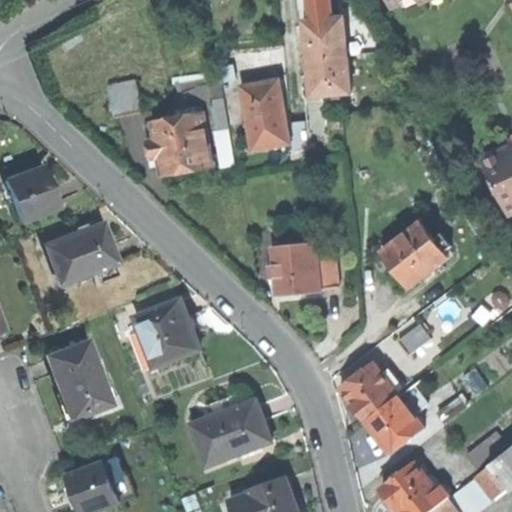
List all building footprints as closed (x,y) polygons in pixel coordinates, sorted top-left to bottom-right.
[(309,0),(312,23),(333,21),(331,0),(309,0)] [(386,0),(391,8),(408,0),(417,0),(420,4),(428,0),(386,0)] [(312,23),(305,24),(306,42),(308,61),(348,57),(345,20),(333,21),(312,23)] [(352,94),(348,57),(308,61),(310,81),(312,98),(352,94)] [(246,85),(257,148),(274,145),(293,142),(282,78),(246,85)] [(199,85),(201,99),(225,95),(223,81),(199,85)] [(120,86),(126,111),(142,107),(137,83),(120,86)] [(205,111),(155,120),(159,139),(149,140),(152,156),(161,154),(165,174),(187,170),(215,165),(205,111)] [(511,151),(484,164),(506,215),(511,212),(511,145),(510,147),(511,151)] [(7,181),(21,220),(60,206),(53,186),(46,167),(7,181)] [(381,215),(377,174),(359,176),(363,216),(381,215)] [(47,245),(62,285),(98,271),(117,264),(119,263),(113,246),(104,223),(47,245)] [(393,273),(407,291),(447,260),(442,255),(451,248),(441,236),(433,242),(419,224),(379,255),(393,273)] [(274,247),(280,293),(301,290),(327,287),(323,256),(321,241),(274,247)] [(340,254),(323,256),(327,287),(344,285),(340,254)] [(121,276),(117,264),(98,271),(103,284),(121,276)] [(139,316),(158,366),(205,348),(196,324),(187,298),(139,316)] [(397,342),(408,356),(431,339),(420,325),(397,342)] [(61,391),(72,419),(112,405),(89,340),(49,355),(61,391)] [(351,408),(362,422),(396,397),(379,374),(385,370),(381,364),(375,369),(372,365),(338,390),(351,408)] [(412,418),(396,397),(362,422),(375,439),(386,455),(420,429),(416,424),(422,420),(417,414),(412,418)] [(197,423),(212,465),(278,442),(271,421),(263,400),(197,423)] [(464,455),(479,475),(506,454),(491,435),(464,455)] [(491,501),(511,485),(511,461),(506,454),(479,475),(474,479),(491,501)] [(79,499),(83,511),(95,511),(122,502),(114,483),(126,479),(118,459),(70,476),(79,499)] [(392,511),(431,511),(447,500),(436,486),(431,490),(411,465),(376,492),(392,511)] [(305,511),(302,503),(292,476),(253,490),(254,493),(236,499),(240,511),(305,511)] [(456,511),(447,500),(431,511),(456,511)]
